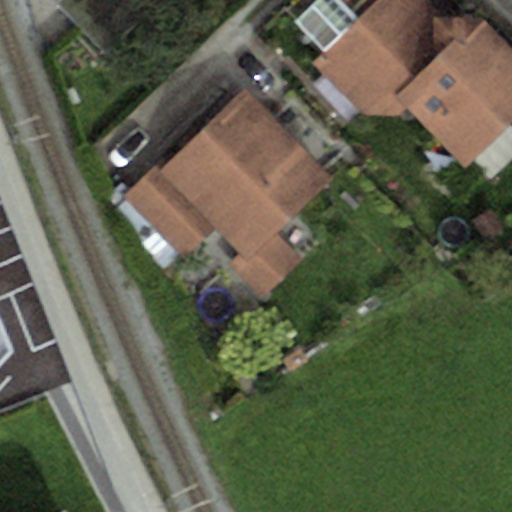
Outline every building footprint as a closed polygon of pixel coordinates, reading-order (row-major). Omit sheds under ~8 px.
[(148,12),(137,0),(58,0),(56,3),(102,54),(148,12)] [(396,95),(480,17),(442,18),(423,0),(380,0),(361,18),(312,63),(366,117),(416,117),(396,95)] [(344,0),(361,18),(380,0),(344,0)] [(511,127),(511,50),(484,21),(480,17),(396,95),(416,117),(467,170),(511,127)] [(160,164),(125,198),(186,262),(216,234),(238,258),(227,268),(261,303),(303,263),(278,237),(333,185),(245,93),(165,169),(160,164)] [(0,365),(12,352),(0,321),(0,365)]
